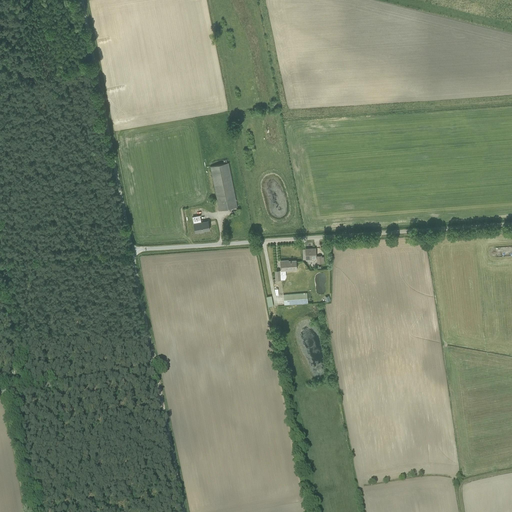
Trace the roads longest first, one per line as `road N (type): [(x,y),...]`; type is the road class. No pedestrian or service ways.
road 1 (unclassified): [(133,250),(511,224)]
road 2 (unclassified): [(0,389),(151,373),(133,250)]
road 3 (track): [(314,499),(263,241)]
road 4 (unclassified): [(133,250),(85,0)]
road 5 (track): [(0,239),(18,336),(8,388)]
road 6 (track): [(179,511),(151,373)]
road 7 (track): [(133,250),(3,257)]
